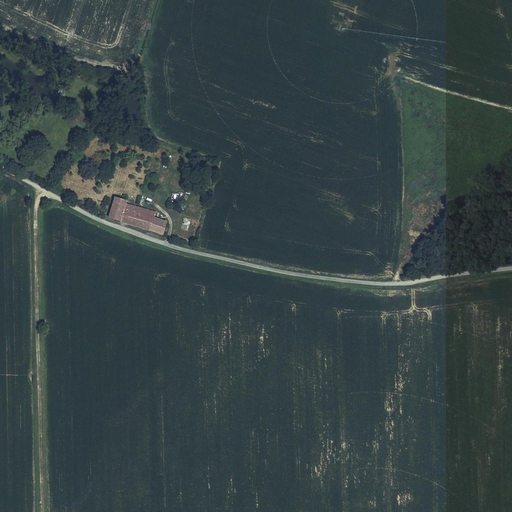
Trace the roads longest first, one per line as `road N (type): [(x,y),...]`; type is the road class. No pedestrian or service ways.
road 1 (unclassified): [(511,266),(399,281),(250,262),(100,219),(0,165)]
road 2 (track): [(42,189),(34,210),(43,511)]
